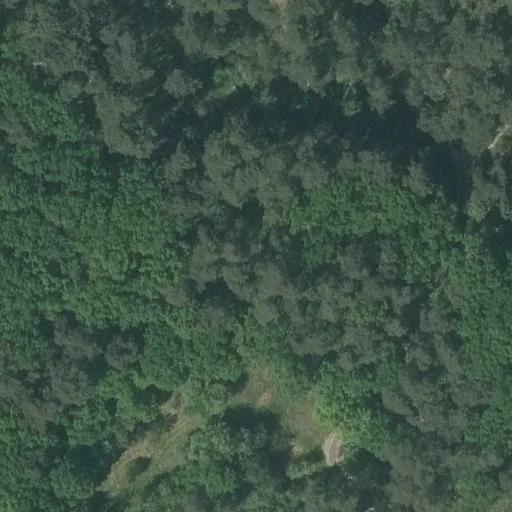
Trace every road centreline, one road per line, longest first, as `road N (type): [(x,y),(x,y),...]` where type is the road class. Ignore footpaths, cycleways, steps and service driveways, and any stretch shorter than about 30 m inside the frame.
road 1 (track): [(358,511),(337,456),(342,438),(381,377),(473,164),(511,111)]
road 2 (track): [(216,511),(337,456)]
